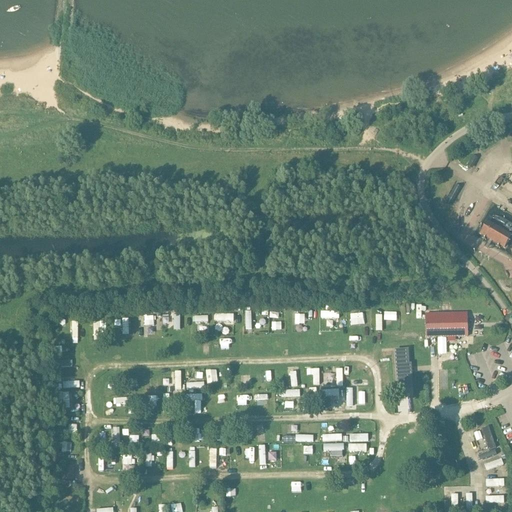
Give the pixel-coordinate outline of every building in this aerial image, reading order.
[(473,156),(466,167),(472,170),(474,166),(478,159),(473,156)] [(455,185),(444,205),(450,208),(450,207),(461,188),(456,185),(455,185)] [(478,235),(506,251),(511,240),(511,235),(487,220),(478,235)] [(245,313),(246,331),(254,331),(253,312),(245,313)] [(295,324),(307,324),(307,313),(295,313),(295,324)] [(466,314),(430,315),(430,338),(467,337),(466,314)] [(281,315),(272,315),(272,325),(281,325),(281,315)] [(79,338),(80,321),(72,320),(72,338),(79,338)] [(94,322),(94,340),(102,340),(101,322),(94,322)] [(398,390),(410,389),(408,350),(396,351),(398,390)] [(69,352),(56,352),(56,366),(69,366),(69,352)] [(344,386),(345,369),(336,368),(335,386),(344,386)] [(269,386),(278,386),(278,370),(269,370),(269,386)] [(206,385),(217,385),(217,371),(206,371),(206,385)] [(130,391),(137,391),(137,375),(129,375),(130,391)] [(73,388),(72,378),(59,379),(59,389),(73,388)] [(355,410),(354,389),(346,389),(347,410),(355,410)] [(331,401),(342,400),(342,390),(330,390),(331,401)] [(58,392),(58,408),(70,409),(71,392),(58,392)] [(212,411),(223,411),(223,399),(212,400),(212,411)] [(291,425),(290,439),(299,440),(300,426),(291,425)] [(489,427),(481,430),(489,452),(496,449),(489,427)] [(345,444),(343,444),(343,436),(323,435),(323,451),(345,451),(345,444)] [(349,444),(349,451),(367,452),(367,445),(349,444)] [(205,448),(193,449),(194,459),(205,459),(205,448)] [(61,468),(61,481),(74,481),(74,469),(61,468)] [(307,484),(308,493),(317,492),(316,483),(307,484)] [(229,497),(241,497),(242,485),(230,485),(229,497)] [(446,489),(445,511),(459,511),(460,489),(446,489)] [(467,494),(466,511),(474,511),(474,494),(467,494)]
